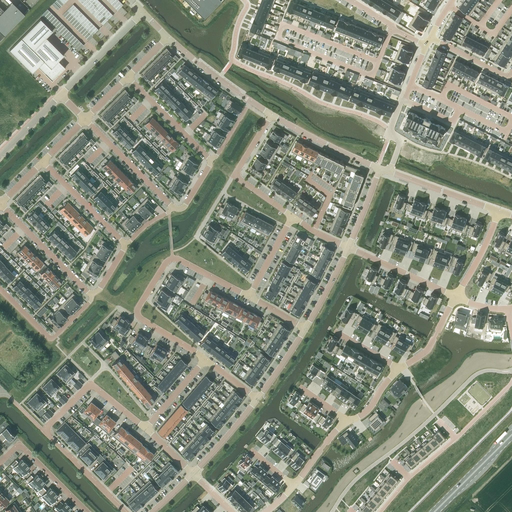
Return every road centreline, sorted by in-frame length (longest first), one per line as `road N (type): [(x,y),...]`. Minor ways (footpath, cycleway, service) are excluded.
road 1 (residential): [(380,511),(511,382)]
road 2 (residential): [(172,258),(137,306),(138,318),(205,358)]
road 3 (residential): [(270,114),(234,175),(291,216)]
road 4 (residential): [(146,427),(89,386),(43,431)]
road 5 (residential): [(91,293),(0,205)]
road 6 (residential): [(379,168),(498,210)]
road 7 (residential): [(174,207),(84,119)]
road 8 (tertiary): [(270,114),(379,168)]
road 9 (residential): [(0,462),(23,446),(88,511)]
